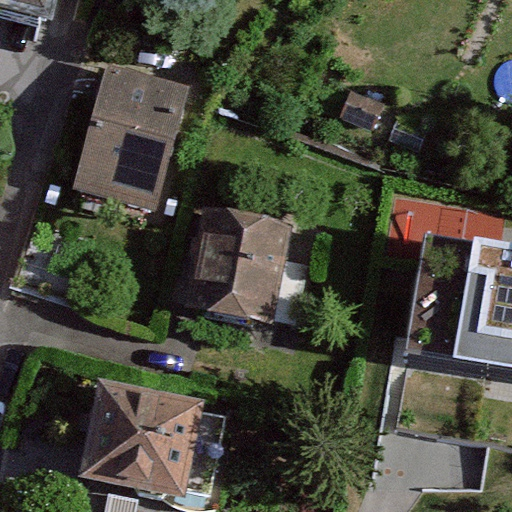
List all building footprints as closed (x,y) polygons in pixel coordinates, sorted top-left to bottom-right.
[(61,0),(0,0),(0,21),(53,34),(61,0)] [(110,72),(73,196),(156,220),(197,96),(110,72)] [(355,82),(344,111),(376,125),(389,100),(355,82)] [(209,218),(190,318),(270,333),(289,233),(209,218)] [(511,268),(476,263),(456,386),(511,395),(511,268)] [(209,393),(107,380),(92,487),(230,506),(241,425),(205,420),(209,393)]
